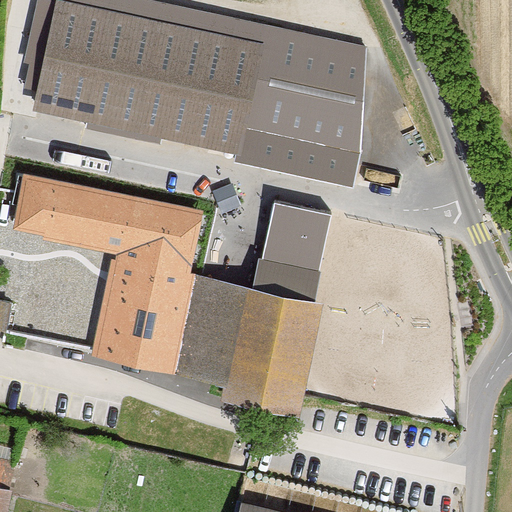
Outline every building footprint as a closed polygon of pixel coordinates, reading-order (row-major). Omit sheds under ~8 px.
[(57,0),(32,112),(238,156),(237,163),(353,188),(362,154),(369,48),(147,0),(63,0),(64,2),(57,0)] [(188,249),(196,210),(23,174),(12,221),(20,223),(46,229),(45,235),(118,251),(122,235),(188,249)] [(263,259),(259,258),(251,295),(315,309),(323,272),(319,271),(332,216),(274,203),(263,259)] [(122,235),(118,251),(99,342),(97,349),(303,393),(321,310),(315,309),(251,295),(182,280),(188,249),(122,235)] [(0,294),(0,323),(10,324),(13,296),(0,294)] [(0,485),(9,488),(15,462),(0,457),(0,485)] [(0,511),(3,511),(9,488),(0,485),(0,511)] [(280,511),(242,503),(239,511),(280,511)]
